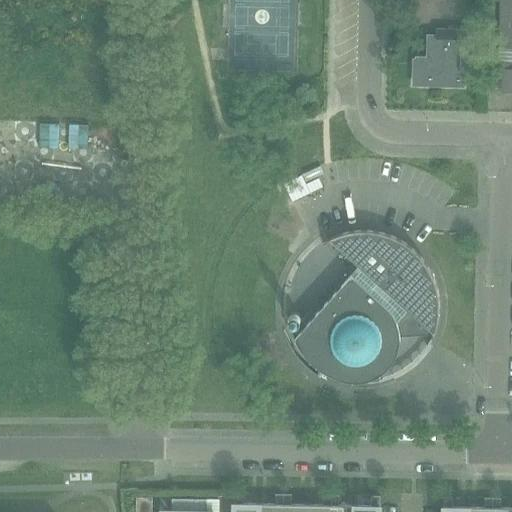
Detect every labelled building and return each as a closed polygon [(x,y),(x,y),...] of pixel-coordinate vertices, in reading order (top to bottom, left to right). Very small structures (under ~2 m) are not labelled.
[(501,92),(504,92),(511,92),(511,0),(499,0),(499,47),(511,47),(511,62),(502,63),(502,68),(490,68),(490,87),(501,87),(501,92)] [(415,56),(415,58),(414,83),(427,84),(427,85),(428,85),(428,84),(462,85),(462,72),(475,72),(476,45),(467,45),(468,29),(436,28),(436,37),(429,36),(429,56),(415,56)] [(331,237),(325,241),(321,243),(316,247),(310,252),(306,258),(301,264),(298,270),(294,276),(292,283),(290,290),(288,297),(288,304),(288,312),(288,319),(289,324),(290,328),(292,333),(294,337),(297,343),(300,348),(303,353),(307,358),(311,362),(315,365),(321,369),(326,373),(331,375),(337,378),(343,380),(347,381),(355,382),(362,382),(369,382),(375,381),(382,380),(385,379),(392,377),(399,373),(405,370),(410,366),(415,362),(420,357),(424,352),(428,346),(431,341),(432,337),(434,334),(435,330),(437,324),(438,318),(439,312),(439,306),(439,299),(438,293),(437,287),(435,281),(432,274),(429,268),(425,263),(421,257),(417,252),(412,248),(406,244),(400,240),(394,237),(387,234),(380,232),(374,231),(367,230),(359,230),(352,231),(345,233),(338,235),(331,237)] [(233,511),(258,511),(259,503),(243,503),(243,493),(234,493),(234,496),(234,511),(233,511)] [(275,504),(259,503),(258,511),(282,511),(283,494),(275,494),(275,504)] [(291,494),(283,494),(282,511),(306,511),(307,504),(291,504),(291,494)] [(323,505),(307,504),(306,511),(330,511),(331,495),(323,494),(323,505)] [(234,511),(234,496),(219,495),(218,511),(234,511)] [(339,495),(331,495),(330,511),(354,511),(355,505),(339,505),(339,495)] [(371,505),(355,505),(354,511),(379,511),(380,495),(371,495),(371,505)] [(467,511),(468,507),(452,507),(452,497),(443,497),(443,511),(467,511)] [(484,507),(468,507),(467,511),(491,511),(492,498),(484,497),(484,507)] [(212,511),(206,511),(206,499),(172,498),(172,511),(162,511),(161,511),(212,511)] [(500,498),(492,498),(491,511),(511,511),(511,507),(500,508),(500,498)]
